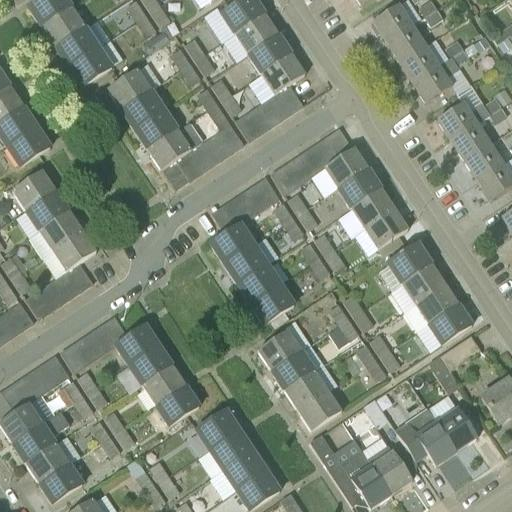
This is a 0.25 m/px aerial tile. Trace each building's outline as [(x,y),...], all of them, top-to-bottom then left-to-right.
[(10,0),(16,9),(27,2),(25,0),(10,0)] [(43,0),(27,11),(41,32),(72,11),(64,0),(43,0)] [(150,17),(160,10),(153,0),(142,0),(140,2),(150,17)] [(234,39),(263,19),(250,0),(247,0),(220,18),(234,39)] [(354,0),(361,11),(377,0),(354,0)] [(424,21),(437,13),(435,11),(431,4),(418,12),(424,21)] [(136,26),(146,19),(136,5),(126,11),(136,26)] [(385,47),(412,29),(406,20),(399,8),(372,26),(385,47)] [(160,10),(150,17),(160,32),(170,25),(160,10)] [(41,32),(54,52),(85,31),(72,11),(41,32)] [(437,13),(424,21),(430,30),(443,22),(437,13)] [(146,19),(136,26),(146,41),(155,34),(146,19)] [(247,59),(277,39),(263,19),(234,39),(247,59)] [(399,67),(426,49),(413,28),(412,29),(385,47),(399,67)] [(54,52),(68,72),(98,52),(85,31),(54,52)] [(168,43),(163,35),(143,48),(149,58),(169,44),(168,43)] [(261,79),(290,59),(277,39),(247,59),(261,79)] [(483,40),(473,47),(477,55),(478,56),(489,49),(483,40)] [(511,49),(507,42),(497,49),(502,57),(511,50),(511,49)] [(194,65),(204,58),(194,43),(184,50),(194,65)] [(445,53),(451,62),(463,54),(463,53),(457,44),(445,53)] [(426,108),(452,90),(447,81),(459,73),(457,71),(469,63),(468,61),(477,55),(473,47),(463,53),(463,54),(451,62),(439,69),(439,70),(412,88),(426,108)] [(439,70),(439,69),(426,49),(399,67),(412,88),(439,70)] [(98,52),(68,72),(81,92),(112,72),(98,52)] [(180,75),(190,68),(180,53),(170,59),(180,75)] [(204,58),(194,65),(204,80),(214,74),(204,58)] [(278,97),(289,90),(304,80),(290,59),(261,79),(274,99),(278,97)] [(190,68),(180,75),(190,90),(200,83),(190,68)] [(106,94),(120,114),(151,94),(137,73),(106,94)] [(0,97),(9,91),(0,78),(0,97)] [(221,105),(231,98),(221,83),(211,90),(221,105)] [(278,97),(291,117),(302,110),(289,90),(278,97)] [(0,125),(22,111),(9,91),(0,97),(0,125)] [(207,115),(217,108),(206,93),(196,99),(207,115)] [(493,100),(495,102),(501,111),(511,104),(504,93),(493,100)] [(120,114),(133,134),(164,114),(151,94),(120,114)] [(267,104),(280,124),(291,117),(278,97),(274,99),(267,104)] [(231,98),(221,105),(231,120),(242,113),(231,98)] [(477,127),(489,120),(501,111),(495,102),(483,110),(483,109),(470,117),(463,107),(436,124),(450,145),(477,127)] [(256,111),(270,132),(280,124),(267,104),(256,111)] [(217,108),(207,115),(217,130),(227,124),(217,108)] [(0,142),(6,151),(35,132),(22,111),(0,125),(0,142)] [(245,118),(259,139),(270,132),(256,111),(245,118)] [(501,111),(489,120),(495,129),(507,121),(501,111)] [(133,134),(147,154),(177,134),(164,114),(133,134)] [(245,118),(234,125),(248,146),(259,139),(245,118)] [(463,165),(490,147),(477,127),(450,145),(463,165)] [(218,136),(232,157),(243,149),(229,129),(218,136)] [(6,151),(19,172),(49,152),(35,132),(6,151)] [(175,165),(186,158),(190,154),(177,134),(147,154),(160,175),(175,165)] [(221,164),(232,157),(218,136),(208,143),(221,164)] [(210,171),(221,164),(208,143),(197,150),(210,171)] [(327,170),(338,163),(324,143),(313,150),(327,170)] [(477,186),(504,168),(496,157),(490,147),(463,165),(477,186)] [(200,178),(210,171),(197,150),(190,154),(186,158),(200,178)] [(316,178),(323,173),(327,170),(313,150),(303,157),(316,178)] [(337,193),(366,174),(353,153),(338,163),(327,170),(323,173),(337,193)] [(305,185),(316,178),(303,157),(292,165),(305,185)] [(189,185),(200,178),(186,158),(175,165),(189,185)] [(294,192),(305,185),(292,165),(281,172),(294,192)] [(511,191),(511,180),(509,177),(504,168),(477,186),(490,206),(511,191)] [(283,199),(294,192),(281,172),(270,179),(283,199)] [(350,214),(380,194),(366,174),(337,193),(350,214)] [(25,216),(55,196),(41,176),(11,195),(25,216)] [(267,210),(278,202),(265,182),(254,190),(267,210)] [(257,217),(267,210),(254,190),(243,197),(257,217)] [(350,214),(363,234),(393,214),(380,194),(350,214)] [(39,236),(68,216),(55,196),(25,216),(39,236)] [(246,224),(257,217),(243,197),(232,204),(246,224)] [(297,220),(308,213),(298,198),(287,205),(297,220)] [(235,231),(240,228),(246,224),(232,204),(222,211),(235,231)] [(283,229),(293,223),(283,208),(273,214),(283,229)] [(224,239),(235,231),(222,211),(211,218),(224,239)] [(308,213),(297,220),(307,235),(318,228),(308,213)] [(363,234),(377,254),(407,234),(393,214),(363,234)] [(511,239),(511,214),(500,222),(511,239)] [(39,236),(52,256),(81,236),(68,216),(39,236)] [(293,223),(283,229),(294,244),(303,238),(293,223)] [(209,248),(223,269),(253,248),(240,228),(235,231),(224,239),(209,248)] [(81,236),(52,256),(65,276),(67,275),(79,268),(95,257),(81,236)] [(324,260),(334,253),(324,237),(314,244),(324,260)] [(310,269),(319,263),(309,247),(300,254),(310,269)] [(223,269),(236,289),(267,269),(253,248),(223,269)] [(401,289),(430,270),(416,249),(387,269),(401,289)] [(334,253),(324,260),(334,275),(345,268),(334,253)] [(15,258),(10,261),(21,277),(26,273),(22,268),(15,258)] [(11,283),(21,277),(10,261),(0,268),(11,283)] [(319,263),(310,269),(320,284),(329,278),(319,263)] [(67,275),(81,295),(92,288),(79,268),(67,275)] [(236,289),(250,309),(280,289),(267,269),(236,289)] [(414,309),(443,289),(430,270),(401,289),(414,309)] [(67,275),(65,276),(57,282),(70,302),(81,295),(67,275)] [(21,277),(11,283),(21,299),(31,292),(21,277)] [(46,289),(59,310),(70,302),(57,282),(46,289)] [(6,286),(0,289),(0,296),(7,307),(16,301),(6,286)] [(35,296),(49,317),(59,310),(46,289),(35,296)] [(280,289),(250,309),(263,330),(269,326),(284,316),(294,309),(280,289)] [(427,329),(457,309),(443,289),(414,309),(427,329)] [(35,296),(24,303),(38,324),(49,317),(35,296)] [(353,321),(363,314),(353,299),(343,306),(353,321)] [(8,314),(22,334),(33,327),(19,307),(8,314)] [(338,330),(348,324),(338,308),(328,315),(338,330)] [(427,329),(441,350),(470,330),(457,309),(427,329)] [(0,325),(11,342),(22,334),(8,314),(0,319),(0,325)] [(363,314),(353,321),(363,336),(373,329),(363,314)] [(285,317),(284,316),(269,326),(271,327),(274,332),(288,322),(285,317)] [(117,349),(128,341),(114,321),(103,328),(117,349)] [(348,324),(338,330),(348,346),(358,339),(348,324)] [(0,348),(0,349),(11,342),(0,325),(0,348)] [(106,356),(114,350),(117,349),(103,328),(92,336),(106,356)] [(128,370),(157,351),(144,330),(128,341),(117,349),(114,350),(128,370)] [(257,355),(270,376),(301,355),(287,335),(257,355)] [(95,363),(106,356),(92,336),(82,343),(95,363)] [(380,361),(390,354),(380,339),(370,346),(380,361)] [(438,361),(448,375),(480,355),(470,340),(438,361)] [(84,370),(95,363),(82,343),(71,350),(84,370)] [(365,371),(375,364),(365,349),(355,356),(365,371)] [(74,378),(84,370),(71,350),(60,357),(74,378)] [(141,391),(171,371),(157,351),(128,370),(141,391)] [(390,354),(380,361),(390,376),(400,369),(390,354)] [(270,376),(284,396),(314,375),(301,355),(270,376)] [(365,371),(355,356),(349,360),(350,362),(356,371),(359,375),(365,371)] [(58,388),(68,381),(55,361),(44,368),(58,388)] [(448,375),(438,361),(428,368),(448,398),(459,391),(448,375)] [(375,364),(365,371),(375,386),(386,379),(375,364)] [(47,395),(58,388),(44,368),(33,375),(47,395)] [(141,391),(155,411),(184,391),(171,371),(141,391)] [(41,400),(47,395),(33,375),(22,382),(36,403),(41,400)] [(284,396),(297,416),(328,395),(314,375),(284,396)] [(87,398),(97,391),(95,389),(88,378),(87,376),(77,383),(87,398)] [(25,410),(28,408),(36,403),(22,382),(12,389),(25,410)] [(511,418),(511,391),(507,384),(480,402),(498,428),(511,418)] [(72,407),(82,401),(72,386),(62,392),(72,407)] [(14,417),(25,410),(12,389),(1,397),(14,417)] [(97,391),(87,398),(97,413),(107,406),(97,391)] [(155,411),(168,431),(198,411),(184,391),(155,411)] [(328,395),(297,416),(311,436),(341,416),(328,395)] [(0,426),(0,431),(11,448),(42,428),(54,420),(41,400),(36,403),(28,408),(25,410),(14,417),(1,397),(0,397),(0,424),(1,426),(0,426)] [(82,401),(72,407),(83,423),(93,416),(82,401)] [(364,411),(378,432),(389,425),(374,404),(364,411)] [(396,438),(415,466),(427,458),(434,470),(454,457),(435,427),(427,413),(406,427),(408,430),(396,438)] [(435,427),(454,457),(475,443),(456,413),(435,427)] [(195,435),(208,455),(238,435),(224,415),(195,435)] [(11,448),(25,468),(55,448),(50,440),(68,428),(60,416),(54,420),(42,428),(11,448)] [(114,438),(124,431),(113,416),(104,423),(114,438)] [(100,448),(109,441),(99,426),(90,432),(100,448)] [(124,431),(114,438),(124,453),(134,446),(124,431)] [(222,475),(251,455),(238,435),(208,455),(222,475)] [(322,468),(333,461),(319,440),(308,447),(322,468)] [(100,448),(100,449),(108,459),(109,461),(110,463),(119,456),(109,441),(100,448)] [(25,468),(38,488),(68,468),(55,448),(25,468)] [(236,495),(265,476),(251,455),(222,475),(236,495)] [(370,470),(390,500),(411,486),(391,456),(370,470)] [(361,457),(341,471),(337,464),(325,472),(351,511),(363,503),(368,511),(371,511),(390,500),(370,470),(361,457)] [(159,488),(169,481),(159,466),(149,472),(159,488)] [(52,509),(82,489),(68,468),(38,488),(52,509)] [(145,497),(155,491),(144,475),(135,481),(145,497)] [(236,495),(246,511),(254,511),(279,496),(265,476),(236,495)] [(169,481),(159,488),(170,503),(179,497),(169,481)] [(155,491),(145,497),(155,511),(165,506),(155,491)] [(298,511),(290,498),(279,505),(283,511),(298,511)] [(78,511),(98,511),(92,503),(78,511)]
